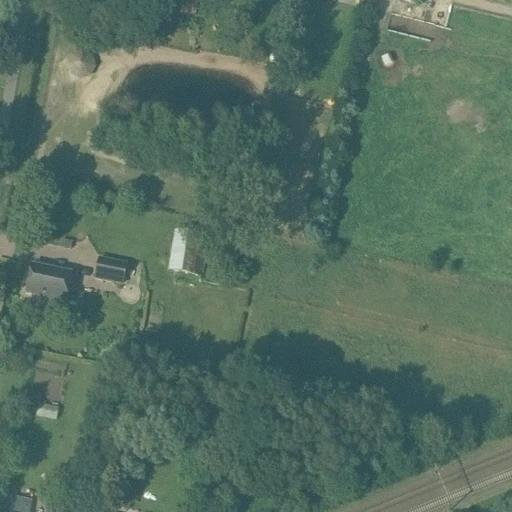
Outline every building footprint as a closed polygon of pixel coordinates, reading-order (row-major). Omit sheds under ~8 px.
[(88,196),(86,206),(103,210),(105,200),(88,196)] [(208,238),(175,232),(168,272),(201,278),(208,238)] [(127,264),(99,259),(95,280),(122,286),(127,264)] [(52,302),(66,305),(72,273),(32,266),(27,294),(52,299),(52,302)] [(139,361),(137,369),(149,372),(151,363),(139,361)] [(4,496),(0,511),(29,511),(32,502),(4,496)]
